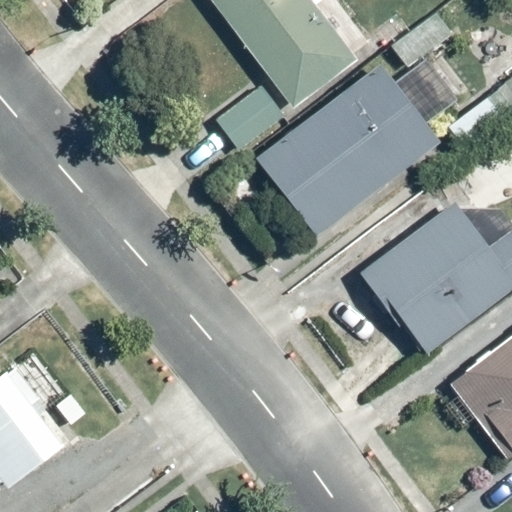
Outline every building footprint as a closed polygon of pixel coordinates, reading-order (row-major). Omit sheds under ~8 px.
[(208,0),(266,78),(213,116),(237,149),(289,110),(286,106),(352,58),(309,0),(208,0)] [(430,7),(386,41),(406,67),(450,34),(430,7)] [(439,164),(426,147),(436,139),(377,64),(253,161),(312,236),(387,178),(400,194),(439,164)] [(504,120),(480,93),(442,127),(466,153),(504,120)] [(468,226),(449,201),(357,270),(419,353),(511,283),(511,225),(497,205),(468,226)] [(511,331),(447,382),(477,420),(483,415),(511,452),(511,331)] [(0,489),(60,444),(39,416),(67,395),(36,353),(8,375),(4,370),(0,372),(0,489)]
